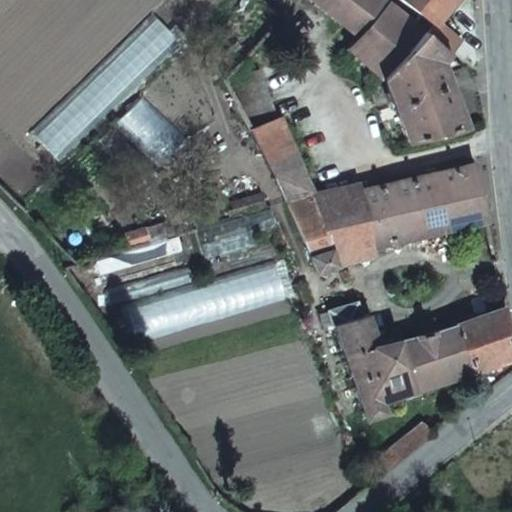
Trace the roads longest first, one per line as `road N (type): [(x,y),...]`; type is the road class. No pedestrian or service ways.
road 1 (residential): [(0,221),(48,269),(206,511)]
road 2 (unknown): [(506,136),(413,161),(378,158),(332,139),(301,108)]
road 3 (residential): [(511,393),(364,511)]
road 4 (residential): [(495,0),(511,187)]
